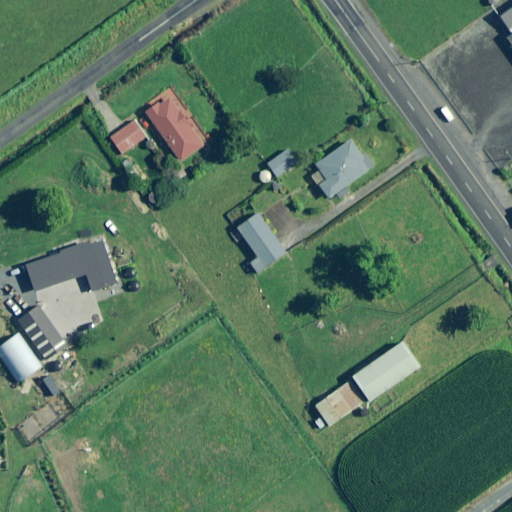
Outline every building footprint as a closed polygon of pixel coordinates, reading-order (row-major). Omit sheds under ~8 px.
[(486,0),(493,9),(503,2),(502,0),(486,0)] [(511,33),(511,34),(505,39),(511,48),(511,7),(500,16),(511,33)] [(208,145),(170,89),(143,107),(181,163),(208,145)] [(149,136),(137,118),(113,135),(126,153),(149,136)] [(158,146),(152,138),(142,145),(148,153),(158,146)] [(368,154),(363,157),(351,140),(316,165),(319,171),(311,176),(327,200),(336,194),(340,199),(350,192),(347,187),(371,169),(376,166),(368,154)] [(300,162),(289,148),(270,162),(280,176),(300,162)] [(288,253),(258,212),(238,226),(260,256),(251,263),(259,274),(288,253)] [(43,367),(20,333),(0,346),(0,356),(19,383),(43,367)] [(423,366),(406,342),(355,377),(373,402),(423,366)] [(318,396),(322,401),(315,406),(322,417),(315,422),(320,430),(328,424),(329,427),(361,405),(346,384),(331,394),(328,389),(318,396)]
